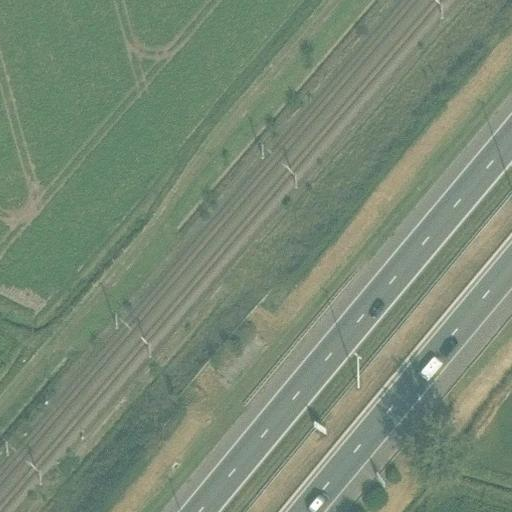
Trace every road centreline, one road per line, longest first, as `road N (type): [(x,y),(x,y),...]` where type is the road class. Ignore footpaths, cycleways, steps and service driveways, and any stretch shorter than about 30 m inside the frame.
road 1 (motorway): [(511,137),(200,511)]
road 2 (motorway): [(308,511),(511,263)]
